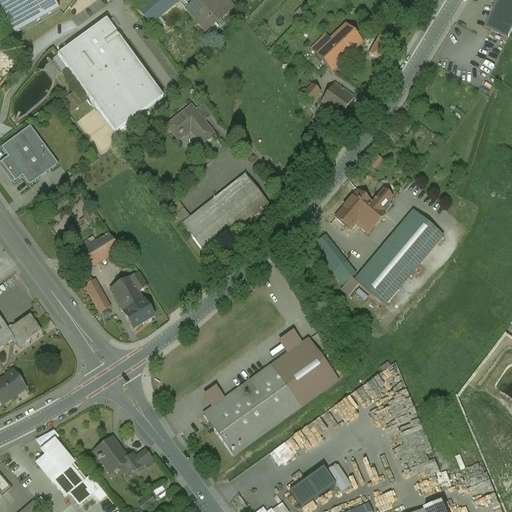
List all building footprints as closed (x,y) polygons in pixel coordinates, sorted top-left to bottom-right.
[(0,0),(0,16),(12,38),(60,12),(53,0),(0,0)] [(163,13),(150,0),(145,0),(136,8),(155,31),(163,23),(158,17),(163,13)] [(150,0),(163,13),(178,0),(150,0)] [(214,2),(211,0),(196,0),(186,10),(204,31),(224,13),(214,2)] [(226,0),(216,0),(214,2),(224,13),(232,6),(226,0)] [(511,31),(511,0),(496,0),(484,28),(509,39),(511,31)] [(115,33),(105,21),(57,56),(113,133),(162,98),(118,38),(122,36),(118,31),(115,33)] [(362,43),(344,25),(313,54),(330,73),(362,43)] [(389,42),(371,32),(360,52),(378,62),(389,42)] [(9,76),(17,69),(13,64),(5,71),(9,76)] [(317,102),(324,92),(314,84),(307,94),(317,102)] [(352,97),(333,84),(319,105),(338,118),(352,97)] [(67,99),(74,111),(84,105),(77,93),(67,99)] [(192,108),(167,126),(176,139),(188,130),(201,146),(214,136),(192,108)] [(57,165),(29,126),(0,147),(0,148),(7,158),(0,163),(14,182),(22,177),(28,186),(57,165)] [(270,208),(244,176),(182,226),(206,258),(270,208)] [(200,183),(169,206),(175,215),(206,191),(200,183)] [(357,192),(335,219),(350,231),(355,225),(372,205),(371,204),(357,192)] [(372,205),(355,225),(367,235),(366,235),(367,236),(384,216),(385,215),(384,215),(392,206),(389,204),(391,201),(392,201),(392,200),(389,198),(382,192),(377,198),(376,198),(376,199),(371,204),(372,205)] [(443,239),(413,212),(354,281),(385,308),(443,239)] [(87,240),(76,247),(89,269),(119,251),(109,235),(90,245),(87,240)] [(356,276),(325,238),(312,247),(343,286),(351,280),(356,276)] [(83,272),(77,275),(98,315),(110,308),(95,279),(89,282),(83,272)] [(139,274),(110,292),(133,331),(154,319),(138,294),(147,288),(139,274)] [(351,280),(343,286),(344,287),(340,292),(348,299),(358,286),(351,280)] [(30,316),(14,327),(25,344),(41,333),(30,316)] [(0,348),(12,340),(4,328),(0,321),(0,348)] [(14,327),(4,328),(12,340),(19,348),(25,344),(14,327)] [(338,382),(308,341),(202,416),(232,457),(338,382)] [(25,389),(12,370),(4,375),(6,377),(0,381),(0,405),(0,406),(25,389)] [(112,440),(94,453),(98,459),(97,460),(98,462),(101,460),(109,472),(118,465),(120,468),(120,467),(128,461),(127,460),(123,455),(119,450),(112,440)] [(46,454),(36,463),(51,483),(73,465),(61,449),(55,442),(43,452),(46,454)] [(133,455),(127,460),(128,461),(120,467),(129,478),(143,468),(133,455)] [(51,483),(52,483),(64,498),(71,493),(78,501),(96,485),(90,477),(86,480),(73,465),(51,483)] [(302,508),(334,485),(322,468),(290,490),(302,508)] [(12,489),(0,475),(0,495),(2,498),(12,489)] [(150,497),(139,506),(143,510),(154,502),(150,497)] [(41,511),(33,502),(21,511),(41,511)] [(268,511),(263,511),(261,507),(255,511),(287,511),(281,503),(268,511)]
